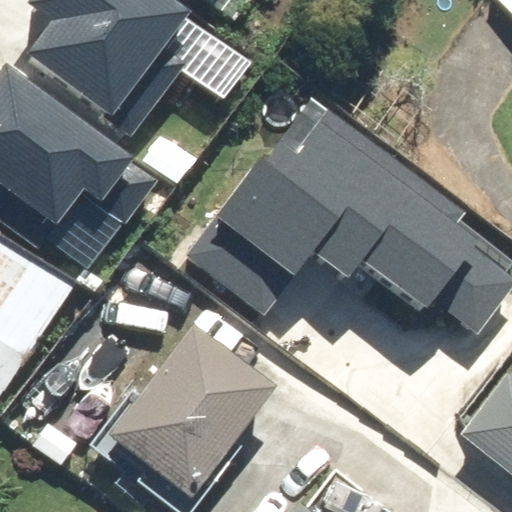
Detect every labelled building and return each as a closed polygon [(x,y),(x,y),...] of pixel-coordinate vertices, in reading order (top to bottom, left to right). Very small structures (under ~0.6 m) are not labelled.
[(43,14),(13,53),(123,134),(179,60),(159,45),(182,14),(162,0),(29,0),(28,2),(43,14)] [(511,0),(503,0),(511,9),(511,0)] [(0,217),(41,247),(79,196),(121,226),(156,178),(1,67),(0,68),(0,217)] [(461,215),(324,112),(293,152),(280,142),(190,261),(260,313),(290,274),(297,279),(317,253),(353,280),(366,262),(430,310),(434,304),(472,333),(511,282),(473,252),(480,243),(454,224),(461,215)] [(0,235),(0,407),(87,281),(7,226),(0,235)] [(202,498),(287,386),(206,326),(121,437),(202,498)] [(511,378),(469,436),(511,467),(511,378)]
